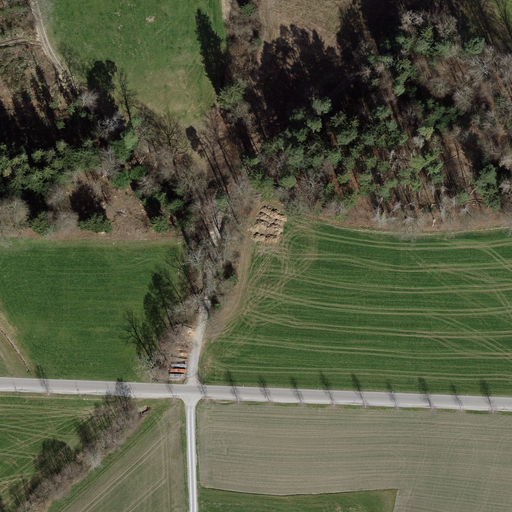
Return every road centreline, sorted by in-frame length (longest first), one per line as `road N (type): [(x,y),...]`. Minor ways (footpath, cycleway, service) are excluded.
road 1 (unclassified): [(0,383),(511,403)]
road 2 (track): [(191,391),(216,208),(68,77),(33,0)]
road 3 (track): [(191,391),(194,511)]
